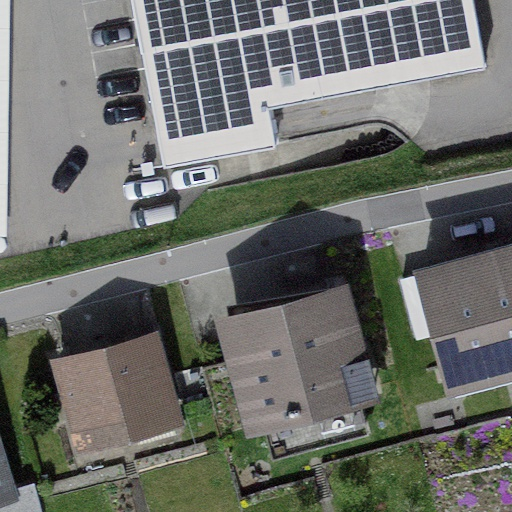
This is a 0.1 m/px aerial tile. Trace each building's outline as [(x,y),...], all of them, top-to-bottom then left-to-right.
[(0,0),(0,227),(2,227),(9,0),(0,0)] [(132,0),(163,165),(275,144),(268,106),(485,66),(473,0),(132,0)] [(449,327),(436,330),(447,372),(507,356),(510,369),(511,368),(511,248),(499,252),(501,260),(487,263),(485,255),(434,269),(449,327)] [(274,454),(365,430),(356,396),(363,394),(335,291),(244,316),(259,373),(245,377),(257,422),(265,420),(274,454)] [(139,429),(136,420),(172,410),(152,336),(60,361),(82,444),(139,429)] [(203,378),(200,367),(178,372),(181,383),(203,378)] [(31,477),(9,484),(16,504),(38,497),(31,477)]
